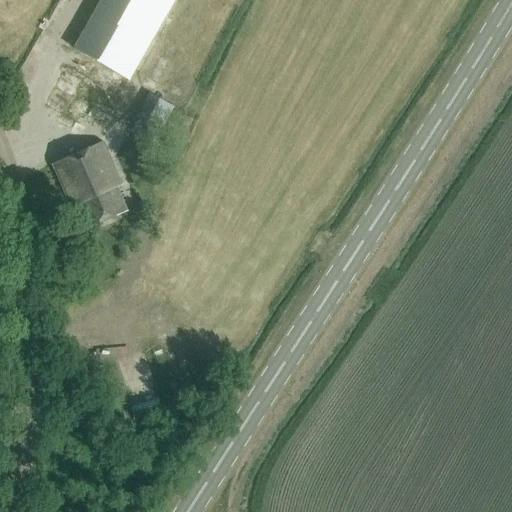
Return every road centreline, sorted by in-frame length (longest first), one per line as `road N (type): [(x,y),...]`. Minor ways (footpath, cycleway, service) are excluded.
road 1 (tertiary): [(190,511),(509,0)]
road 2 (unclassified): [(10,511),(30,408),(30,331),(0,172)]
